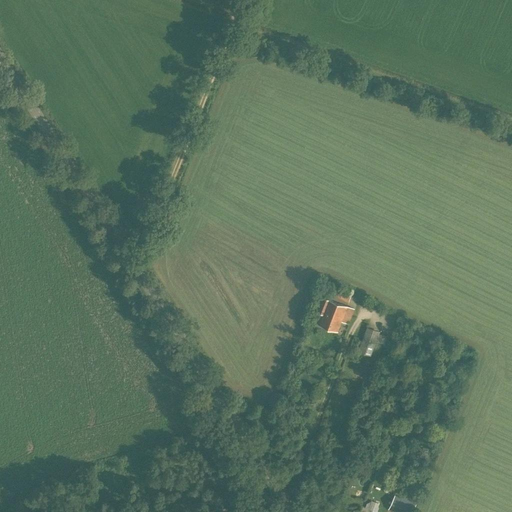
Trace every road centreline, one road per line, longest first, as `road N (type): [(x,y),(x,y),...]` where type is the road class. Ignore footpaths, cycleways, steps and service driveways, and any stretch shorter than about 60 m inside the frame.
road 1 (tertiary): [(291,511),(0,56)]
road 2 (track): [(243,0),(147,243),(131,260)]
